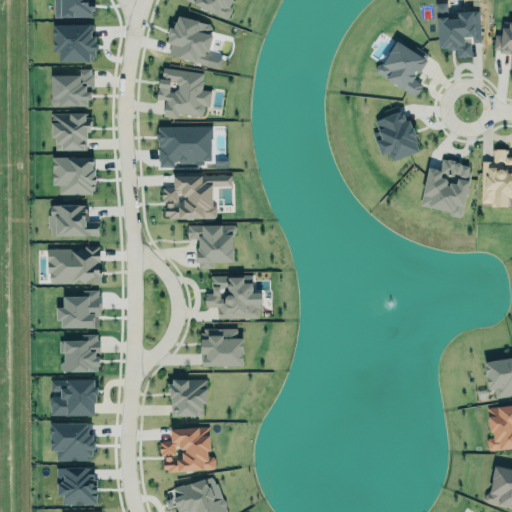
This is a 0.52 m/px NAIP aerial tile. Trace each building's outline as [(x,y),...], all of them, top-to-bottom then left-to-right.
[(53,0),(53,17),(91,17),(91,6),(87,6),(87,0),(53,0)] [(183,0),(225,17),(232,0),(183,0)] [(479,42),(479,11),(456,11),(456,17),(436,17),(437,50),(456,49),(456,58),(470,57),(470,43),(463,43),(463,37),(471,37),(471,43),(479,42)] [(169,26),(168,30),(169,31),(166,42),(169,43),(166,54),(189,60),(189,62),(207,66),(211,53),(208,52),(215,26),(208,25),(209,20),(178,12),(174,27),(169,26)] [(511,22),(502,21),(501,33),(494,33),(492,53),(511,55),(511,22)] [(52,25),(52,52),(58,52),(58,62),(95,62),(94,24),(52,25)] [(375,74),(416,95),(422,84),(412,79),(416,71),(419,73),(428,54),(414,47),(413,50),(393,40),(375,74)] [(161,65),(160,73),(157,73),(153,97),(164,99),(162,114),(176,117),(176,111),(198,114),(200,101),(207,103),(209,91),(199,89),(202,72),(161,65)] [(50,75),(50,106),(91,106),(90,69),(75,69),(75,74),(50,75)] [(50,112),(50,125),(49,127),(50,132),(53,133),(53,140),(51,140),(52,150),(61,149),(61,147),(82,146),(81,148),(85,148),(86,130),(91,128),(91,118),(84,117),(85,109),(69,108),(68,110),(54,110),(50,112)] [(390,161),(418,152),(405,110),(374,119),(380,139),(375,141),(380,156),(388,154),(390,161)] [(211,126),(157,126),(157,167),(173,167),(173,163),(211,163),(211,126)] [(511,197),(511,155),(506,156),(506,149),(493,149),(493,162),(481,162),(480,205),(507,205),(507,197),(511,197)] [(52,156),(51,185),(58,185),(58,194),(93,195),(94,157),(52,156)] [(419,206),(461,215),(471,165),(441,159),(439,170),(427,167),(419,206)] [(172,175),(172,187),(160,187),(160,201),(164,201),(164,218),(213,218),(213,185),(230,185),(230,175),(172,175)] [(86,204),(48,205),(49,236),(98,235),(98,221),(86,221),(86,204)] [(188,225),(202,224),(202,226),(220,225),(221,225),(233,225),(235,227),(236,231),(235,232),(234,233),(233,234),(233,236),(232,236),(232,248),(233,248),(234,262),(213,262),(213,267),(197,268),(197,263),(196,251),(198,251),(198,248),(198,247),(198,238),(188,238),(188,236),(187,236),(187,228),(188,227),(188,225)] [(47,247),(47,283),(99,284),(99,248),(47,247)] [(217,318),(260,319),(260,293),(251,293),(252,276),(211,275),(211,293),(204,293),(204,307),(217,307),(217,318)] [(57,328),(99,327),(98,290),(81,290),(81,296),(62,296),(62,307),(57,307),(57,328)] [(98,372),(98,334),(80,334),(80,340),(61,340),(60,371),(98,372)] [(201,340),(201,349),(200,350),(200,354),(206,354),(206,358),(205,358),(205,365),(243,365),(242,339),(222,339),(222,336),(209,336),(209,340),(201,340)] [(495,398),(511,395),(511,356),(483,361),(488,389),(493,389),(495,398)] [(48,377),(49,395),(47,400),(48,405),(49,406),(49,414),(93,412),(93,400),(95,399),(94,393),(98,392),(97,384),(92,385),(91,375),(48,377)] [(202,416),(202,403),(206,403),(206,379),(168,380),(169,416),(202,416)] [(511,405),(487,406),(489,438),(486,438),(486,449),(511,447),(511,405)] [(55,461),(92,460),(91,422),(49,423),(49,451),(55,451),(55,461)] [(169,428),(170,441),(158,441),(159,455),(163,455),(164,472),(214,469),(213,456),(209,456),(207,426),(169,428)] [(94,466),(55,468),(56,495),(63,495),(63,505),(96,504),(94,466)] [(511,506),(511,469),(492,466),(486,502),(511,506)] [(224,511),(215,476),(165,489),(168,500),(165,501),(167,509),(176,506),(177,511),(224,511)]
